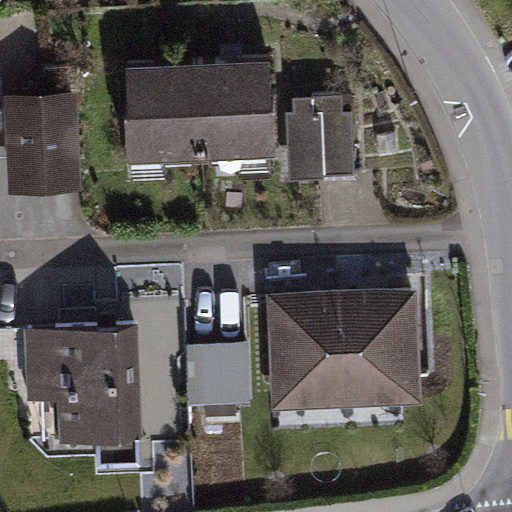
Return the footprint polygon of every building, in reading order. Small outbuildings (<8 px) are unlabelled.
[(198,56),(202,147),(276,143),(274,98),(270,98),(268,53),(198,56)] [(125,105),(127,150),(202,147),(198,56),(127,59),(129,105),(125,105)] [(321,108),(323,171),(354,170),(352,106),(342,106),(342,91),(311,92),(312,108),(321,108)] [(41,97),(44,177),(76,175),(72,96),(41,97)] [(44,177),(41,97),(11,98),(15,178),(44,177)] [(273,293),(277,384),(349,381),(349,396),(416,393),(411,287),(273,293)] [(97,460),(140,459),(134,320),(28,324),(31,395),(62,393),(64,434),(96,433),(97,460)] [(250,397),(248,339),(187,341),(189,399),(250,397)]
